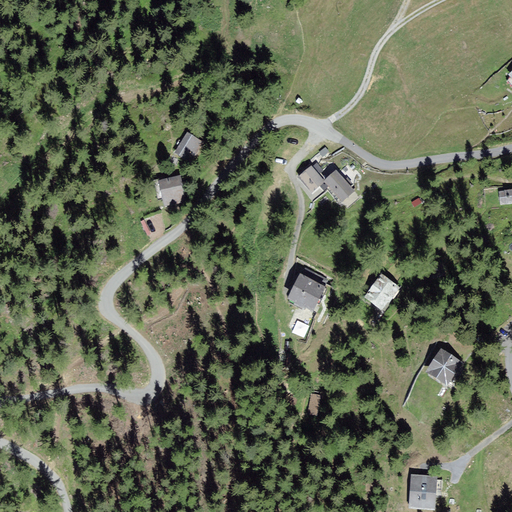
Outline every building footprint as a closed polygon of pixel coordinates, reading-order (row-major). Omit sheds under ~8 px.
[(187,132),(174,152),(190,163),(203,143),(187,132)] [(341,167),(329,178),(346,198),(358,188),(341,167)] [(312,168),(298,178),(311,194),(324,183),(312,168)] [(180,175),(158,180),(164,206),(185,201),(180,175)] [(511,190),(498,192),(500,204),(511,203),(511,190)] [(326,290),(297,278),(286,304),(315,316),(326,290)] [(378,280),(365,299),(385,312),(397,294),(378,280)] [(435,350),(421,374),(446,388),(460,365),(435,350)] [(437,477),(410,474),(408,508),(434,510),(437,477)]
